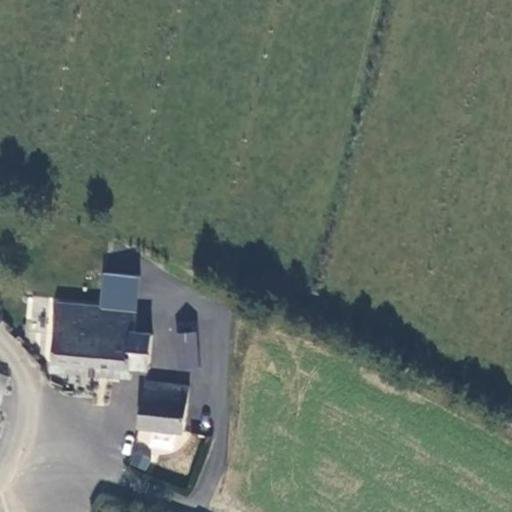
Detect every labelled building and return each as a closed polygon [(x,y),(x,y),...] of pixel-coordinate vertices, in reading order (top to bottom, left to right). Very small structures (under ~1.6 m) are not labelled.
[(138,336),(140,317),(61,311),(58,377),(137,381),(137,376),(137,372),(151,373),(155,373),(156,337),(138,336)] [(203,373),(202,335),(183,337),(185,375),(203,373)] [(0,372),(0,417),(3,418),(13,375),(0,372)] [(191,436),(195,390),(151,385),(146,431),(191,436)] [(93,511),(126,511),(127,500),(96,497),(93,511)]
